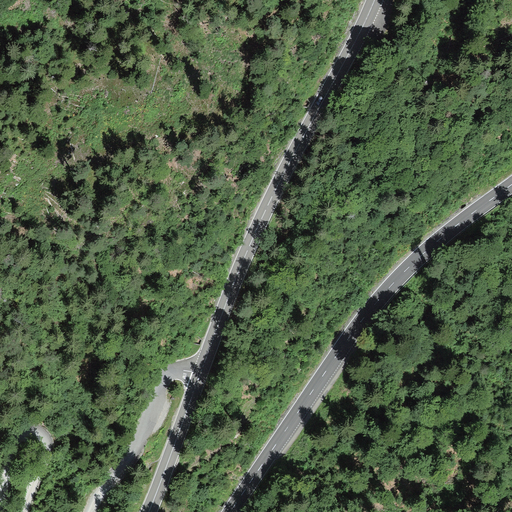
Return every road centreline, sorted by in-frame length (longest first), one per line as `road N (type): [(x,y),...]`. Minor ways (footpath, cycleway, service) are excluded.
road 1 (tertiary): [(511,184),(438,239),(373,306),(230,511)]
road 2 (tertiary): [(374,0),(246,250),(199,375)]
road 3 (unclassified): [(199,375),(163,373),(130,452),(87,511)]
road 4 (unclassified): [(22,511),(41,455),(33,436),(16,444),(0,501)]
road 5 (tertiary): [(148,511),(199,375)]
